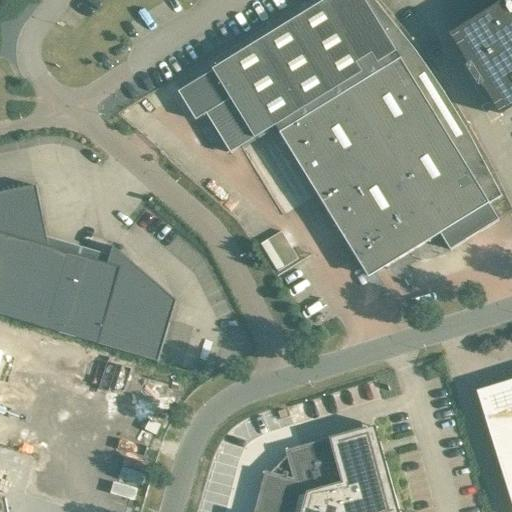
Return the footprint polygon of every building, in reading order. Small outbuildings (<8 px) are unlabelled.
[(231,99),(207,113),(231,153),(255,138),(255,139),(276,126),(319,197),(344,237),(345,238),(346,237),(369,276),(386,266),(386,267),(441,233),(451,250),(482,230),(499,220),(489,203),(502,196),(480,153),(456,111),(430,71),(402,32),(375,0),(325,0),(213,69),(214,71),(231,99)] [(511,2),(498,12),(435,56),(485,143),(511,127),(511,2)] [(0,315),(159,362),(170,322),(169,322),(176,301),(131,262),(114,246),(108,264),(49,246),(37,185),(14,190),(0,193),(0,315)] [(283,230),(261,242),(278,270),(299,258),(283,230)] [(511,379),(477,390),(511,502),(511,379)] [(265,471),(254,511),(399,511),(376,425),(285,450),(287,456),(293,479),(271,473),(265,471)]
